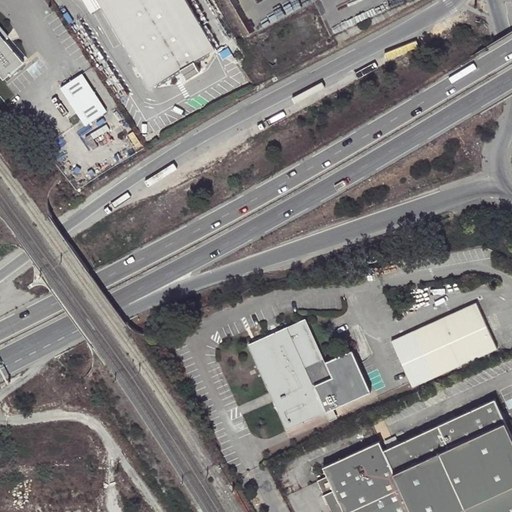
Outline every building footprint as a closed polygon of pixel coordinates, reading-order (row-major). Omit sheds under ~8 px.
[(96,0),(149,87),(179,70),(185,79),(198,71),(192,62),(215,50),(209,40),(184,0),(96,0)] [(0,21),(0,66),(6,74),(27,58),(7,33),(10,31),(2,20),(0,21)] [(209,40),(215,50),(220,47),(214,37),(209,40)] [(81,75),(60,89),(84,126),(106,113),(81,75)] [(390,343),(411,387),(497,348),(476,304),(390,343)] [(352,350),(325,363),(305,320),(277,332),(270,335),(249,345),(287,429),(371,392),(352,350)] [(511,511),(511,432),(497,400),(385,451),(413,511),(511,511)] [(323,496),(327,504),(328,504),(339,499),(344,511),(413,511),(385,451),(381,440),(324,467),(328,476),(318,481),(325,495),(323,496)] [(344,511),(339,499),(328,504),(332,511),(344,511)]
